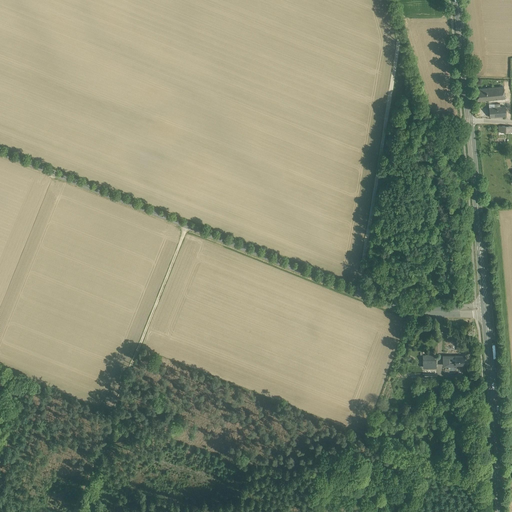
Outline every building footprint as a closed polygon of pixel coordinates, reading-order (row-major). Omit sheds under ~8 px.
[(504,86),(477,89),(478,101),(505,98),(504,86)] [(500,103),(495,104),(495,107),(489,107),(490,117),(506,116),(506,106),(500,107),(500,103)] [(511,126),(499,126),(498,132),(509,132),(509,133),(511,134),(511,133),(511,132),(511,126)] [(455,357),(455,355),(443,355),(443,365),(455,365),(455,364),(455,362),(449,362),(449,357),(455,357)] [(464,355),(455,355),(455,357),(449,357),(449,362),(455,362),(455,364),(464,364),(464,355)] [(420,384),(436,384),(436,382),(419,382),(415,382),(415,391),(420,391),(420,384)]
